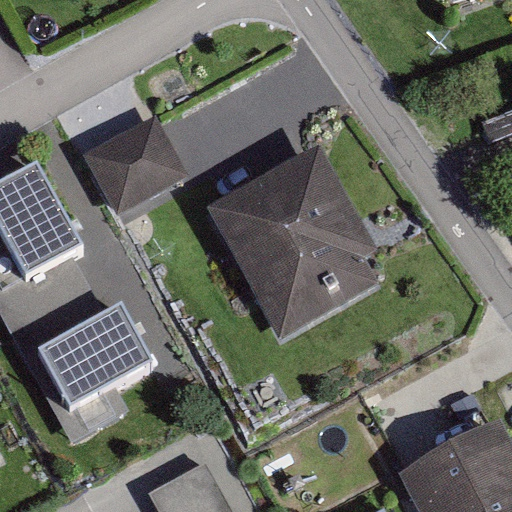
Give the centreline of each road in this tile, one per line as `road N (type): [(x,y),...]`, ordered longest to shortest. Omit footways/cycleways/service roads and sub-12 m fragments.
road 1 (residential): [(300,0),(511,301)]
road 2 (residential): [(211,0),(0,118)]
